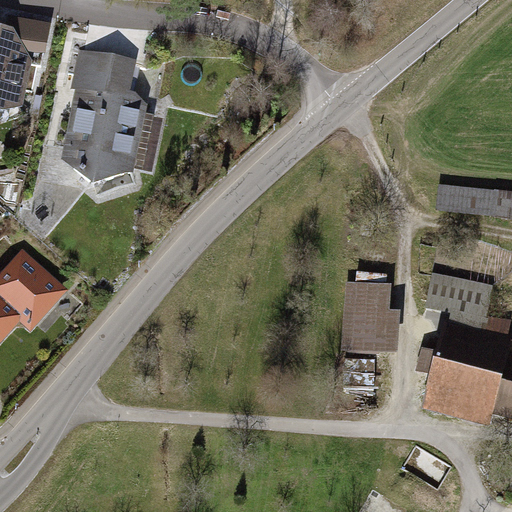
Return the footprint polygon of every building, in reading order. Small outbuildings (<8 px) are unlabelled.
[(9,16),(6,29),(14,30),(27,52),(46,56),(52,24),(9,16)] [(0,112),(3,113),(24,108),(33,62),(27,52),(14,30),(6,29),(0,27),(0,112)] [(95,187),(135,174),(148,105),(137,95),(131,94),(137,62),(80,50),(71,92),(76,93),(62,161),(95,187)] [(511,195),(440,187),(437,209),(511,218),(511,195)] [(32,334),(69,293),(23,251),(0,277),(0,299),(21,318),(21,325),(32,334)] [(494,288),(432,276),(426,309),(451,313),(487,321),(494,288)] [(384,291),(354,289),(350,352),(380,353),(383,314),(384,291)] [(0,347),(21,325),(21,318),(0,299),(0,347)] [(487,321),(451,313),(443,339),(509,356),(507,361),(511,362),(511,334),(506,333),(507,325),(487,321)] [(402,315),(383,314),(380,353),(400,355),(402,315)] [(509,356),(443,339),(438,355),(424,351),(419,371),(433,375),(428,392),(495,409),(511,413),(511,362),(507,361),(509,356)] [(375,361),(346,359),(344,389),(374,390),(375,361)] [(495,409),(428,392),(423,411),(490,429),(495,409)]
